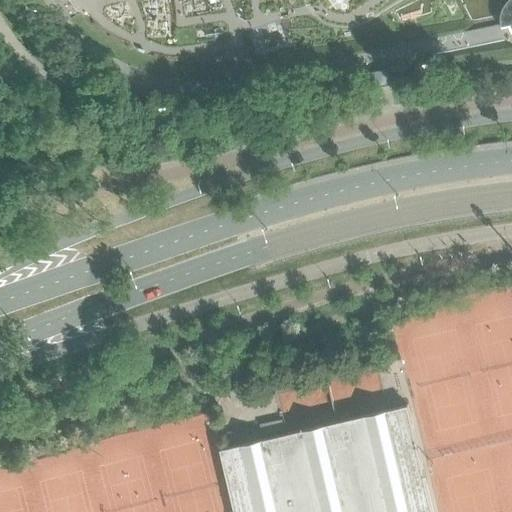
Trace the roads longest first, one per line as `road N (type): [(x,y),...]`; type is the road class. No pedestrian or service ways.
road 1 (primary): [(511,114),(272,165),(119,218),(0,274)]
road 2 (primary): [(0,343),(257,250),(511,195)]
road 3 (primary): [(511,159),(247,217),(0,302)]
road 4 (primary): [(0,353),(124,331),(322,266),(511,231)]
